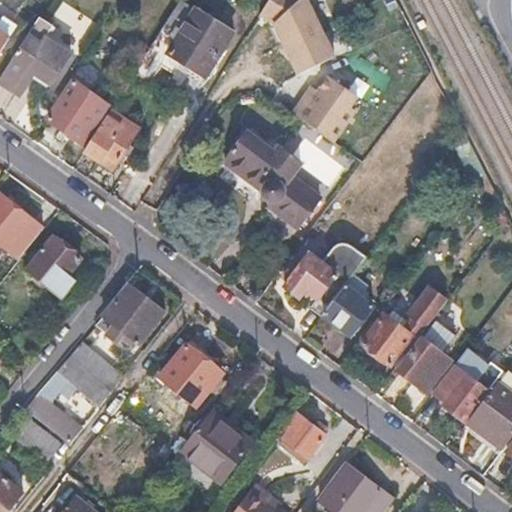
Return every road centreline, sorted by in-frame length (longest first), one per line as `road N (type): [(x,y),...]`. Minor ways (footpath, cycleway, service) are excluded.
road 1 (residential): [(502,511),(205,287)]
road 2 (residential): [(27,511),(205,287)]
road 3 (residential): [(145,241),(0,421)]
road 4 (residential): [(145,241),(0,137)]
